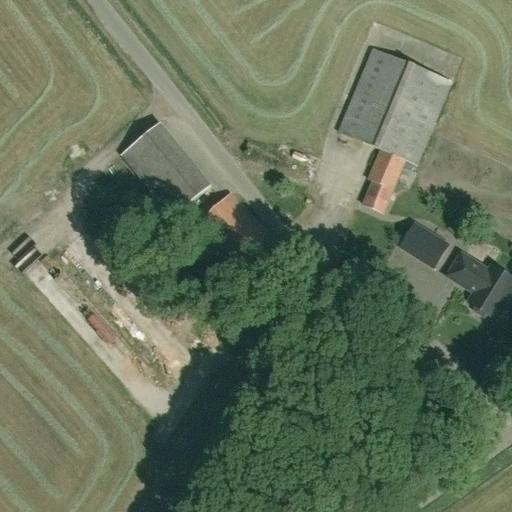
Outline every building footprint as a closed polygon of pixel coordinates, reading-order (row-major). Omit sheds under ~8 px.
[(364,0),(363,5),(386,12),(389,0),(364,0)] [(373,52),(338,135),(380,153),(367,183),(372,184),(365,199),(386,207),(404,164),(416,168),(451,85),(373,52)] [(172,220),(211,190),(158,123),(119,154),(172,220)] [(241,273),(273,242),(230,197),(198,228),(241,273)] [(399,250),(434,272),(449,248),(415,226),(399,250)] [(127,298),(72,234),(55,248),(110,313),(127,298)] [(31,253),(14,269),(35,291),(52,274),(31,253)] [(459,258),(446,280),(473,297),(467,307),(473,311),(473,316),(482,321),(487,319),(493,323),(511,293),(511,284),(489,270),(486,275),(459,258)] [(212,310),(233,286),(214,269),(193,293),(212,310)] [(80,338),(135,409),(153,395),(98,324),(80,338)]
